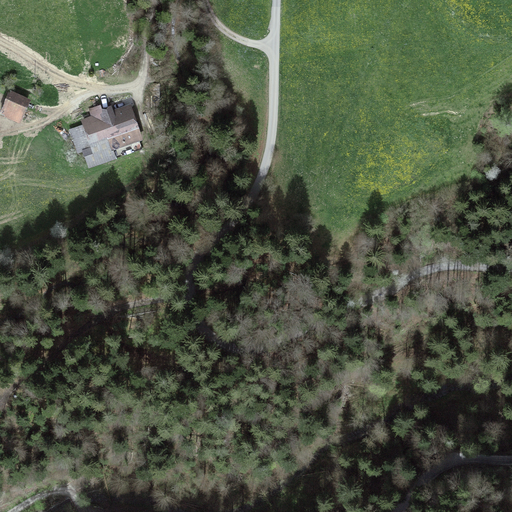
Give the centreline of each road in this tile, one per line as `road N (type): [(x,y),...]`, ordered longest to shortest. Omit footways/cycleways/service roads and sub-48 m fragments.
road 1 (unclassified): [(277,0),(264,163),(250,197),(198,264),(188,294),(193,321),(224,346),(250,348),(426,270),(511,270)]
road 2 (unclassified): [(511,461),(445,465),(398,511)]
